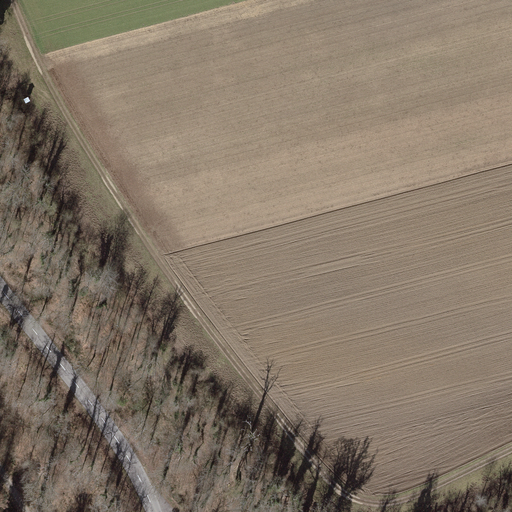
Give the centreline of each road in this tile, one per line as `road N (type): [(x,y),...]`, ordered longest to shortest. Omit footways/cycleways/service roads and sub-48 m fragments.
road 1 (track): [(511,450),(382,504),(346,495),(137,242),(13,0)]
road 2 (tertiary): [(155,511),(100,414),(0,286)]
